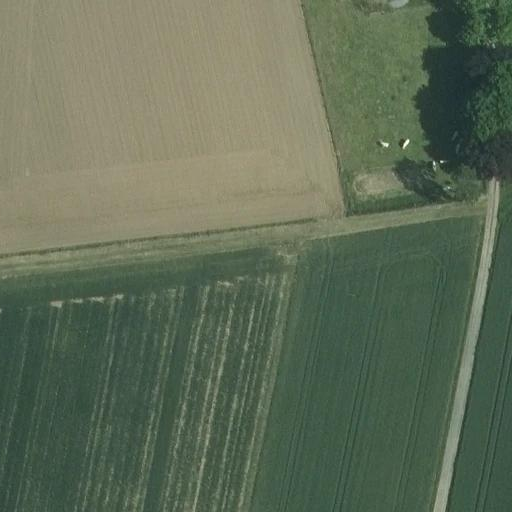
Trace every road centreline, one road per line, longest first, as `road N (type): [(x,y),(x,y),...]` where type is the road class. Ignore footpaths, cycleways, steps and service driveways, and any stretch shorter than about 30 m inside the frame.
road 1 (track): [(511,192),(492,206),(0,263)]
road 2 (track): [(438,511),(494,223),(496,116),(482,0)]
